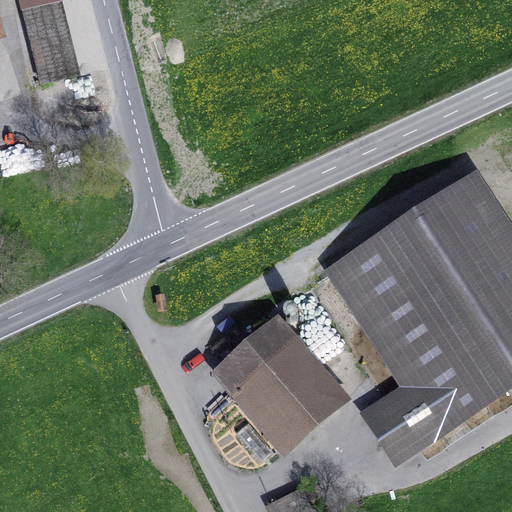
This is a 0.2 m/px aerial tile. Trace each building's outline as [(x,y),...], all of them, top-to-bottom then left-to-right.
[(77,76),(58,0),(20,0),(42,85),(77,76)] [(511,259),(466,190),(341,270),(416,385),(367,417),(396,463),(511,388),(511,259)] [(217,373),(286,452),(343,403),(274,323),(217,373)] [(237,435),(261,463),(273,454),(249,425),(237,435)] [(312,511),(301,491),(269,507),(271,511),(312,511)]
